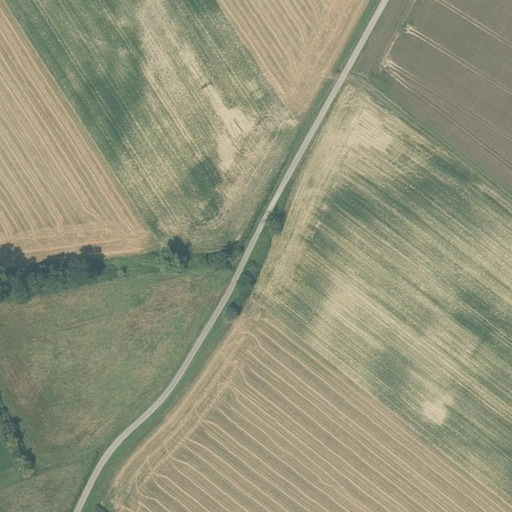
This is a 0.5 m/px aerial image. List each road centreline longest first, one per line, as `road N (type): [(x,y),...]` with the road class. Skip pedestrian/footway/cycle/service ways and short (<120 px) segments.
road 1 (track): [(77,511),(102,458),(185,364),(384,0)]
road 2 (track): [(511,195),(347,67)]
